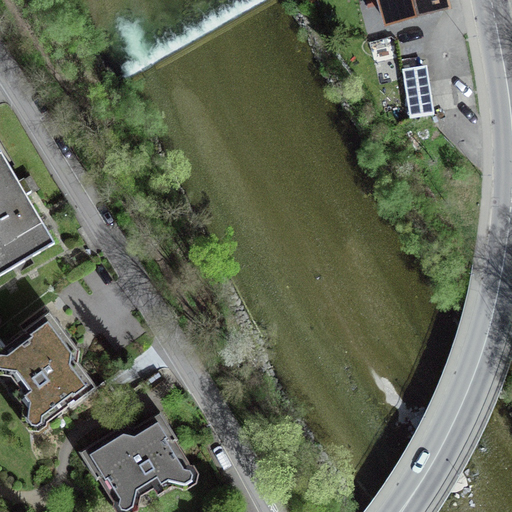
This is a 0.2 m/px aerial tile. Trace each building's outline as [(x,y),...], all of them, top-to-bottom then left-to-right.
[(388,22),(445,7),(443,0),(378,0),(380,4),(383,3),(388,22)] [(425,69),(406,72),(413,117),(432,114),(425,69)] [(18,183),(0,152),(0,275),(54,244),(26,197),(32,193),(39,189),(31,175),(18,183)] [(80,351),(49,311),(23,331),(24,333),(0,351),(0,353),(8,365),(7,376),(11,376),(20,388),(13,393),(23,407),(23,411),(34,412),(43,425),(69,406),(70,408),(97,388),(78,363),(80,351)] [(177,440),(160,412),(133,428),(122,426),(79,452),(97,480),(99,479),(115,506),(129,498),(140,500),(141,496),(153,488),(158,495),(172,486),(176,488),(179,476),(192,468),(175,441),(177,440)]
